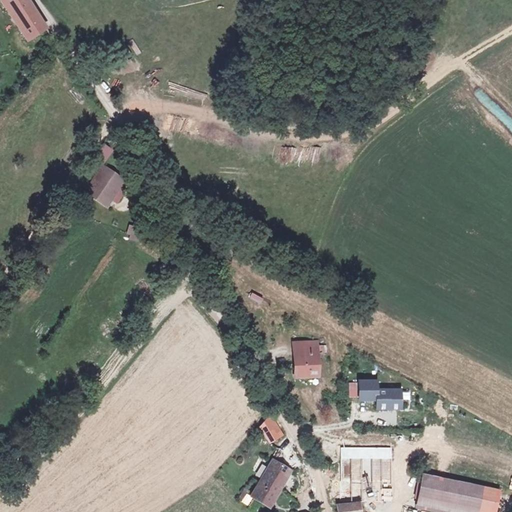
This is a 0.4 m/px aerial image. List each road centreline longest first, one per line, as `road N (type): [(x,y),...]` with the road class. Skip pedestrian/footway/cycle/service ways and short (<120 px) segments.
road 1 (unclassified): [(34,0),(120,118),(192,276),(249,353),(316,476),(324,511)]
road 2 (track): [(120,118),(366,128),(511,33)]
road 3 (track): [(0,276),(116,112)]
